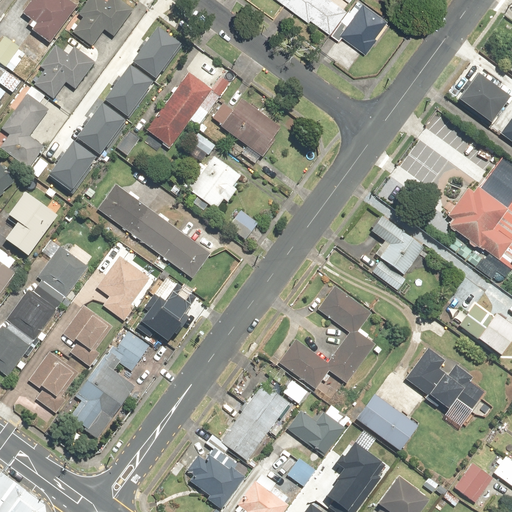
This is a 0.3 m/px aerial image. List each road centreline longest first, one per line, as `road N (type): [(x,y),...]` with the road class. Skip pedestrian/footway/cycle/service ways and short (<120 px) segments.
road 1 (residential): [(143,449),(376,129)]
road 2 (residential): [(376,129),(199,0)]
road 3 (residential): [(376,129),(473,0)]
